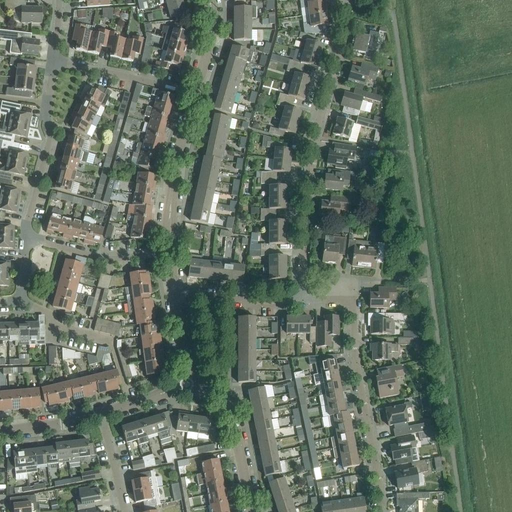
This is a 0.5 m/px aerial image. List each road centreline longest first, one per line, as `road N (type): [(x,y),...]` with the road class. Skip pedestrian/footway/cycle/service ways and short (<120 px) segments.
road 1 (residential): [(302,301),(309,163),(345,28),(341,0)]
road 2 (residential): [(381,511),(353,309),(343,301),(302,301)]
road 3 (residential): [(467,190),(438,0)]
road 4 (residential): [(169,251),(178,152),(195,93)]
road 5 (residential): [(511,374),(475,222)]
road 6 (residential): [(253,511),(230,412),(218,397),(186,385)]
road 7 (residential): [(195,93),(51,61)]
road 8 (residential): [(169,251),(112,259),(25,237)]
road 9 (residential): [(25,237),(52,135),(47,104)]
road 10 (residential): [(302,301),(173,294)]
